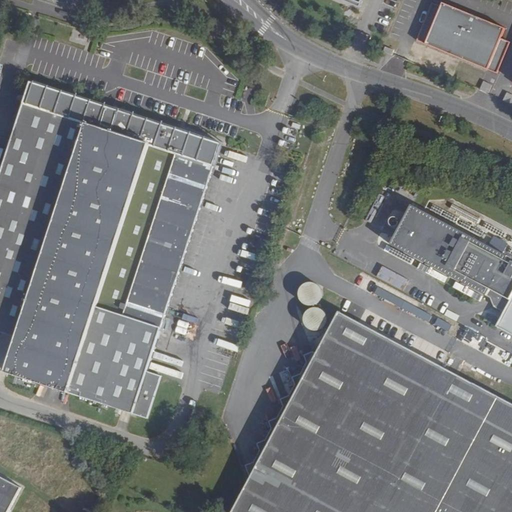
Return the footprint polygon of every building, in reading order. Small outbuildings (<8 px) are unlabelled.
[(362,0),(339,0),(359,8),(362,0)] [(418,40),(417,41),(498,74),(511,42),(501,39),(506,29),(477,17),(471,14),(443,3),(441,6),(434,3),(431,11),(430,10),(428,14),(418,40)] [(424,13),(414,38),(418,40),(428,14),(424,13)] [(394,52),(385,49),(384,54),(393,57),(394,52)] [(489,93),(491,83),(481,81),(479,91),(489,93)] [(8,375),(136,415),(150,371),(223,145),(30,83),(0,176),(0,333),(19,339),(8,375)] [(412,204),(391,242),(485,294),(489,288),(490,288),(491,286),(509,297),(511,292),(511,261),(511,260),(509,262),(504,260),(506,255),(412,204)] [(505,307),(511,297),(509,297),(491,286),(490,288),(486,295),(505,307)] [(419,300),(430,306),(433,301),(423,295),(419,300)] [(236,511),(511,511),(511,404),(343,313),(316,365),(254,480),(236,511)] [(254,480),(316,365),(312,363),(304,365),(306,371),(300,383),(292,385),(296,391),(288,406),(281,408),(284,413),(276,427),(269,429),(272,434),(264,450),(258,450),(261,456),(254,468),(248,469),(254,480)] [(150,371),(136,415),(149,419),(163,375),(150,371)] [(9,511),(22,488),(0,476),(0,511),(9,511)]
